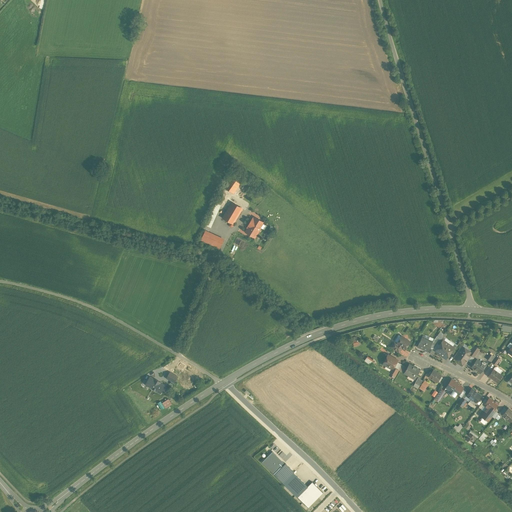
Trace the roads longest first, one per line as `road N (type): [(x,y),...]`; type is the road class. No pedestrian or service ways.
road 1 (unclassified): [(379,0),(469,310)]
road 2 (secondary): [(469,310),(424,309),(344,324),(222,383)]
road 3 (residential): [(222,383),(84,304),(0,281)]
road 4 (residential): [(222,383),(358,511)]
road 5 (secondary): [(222,383),(79,482)]
